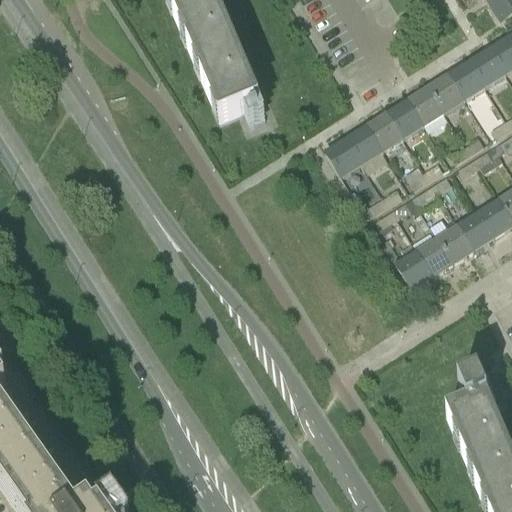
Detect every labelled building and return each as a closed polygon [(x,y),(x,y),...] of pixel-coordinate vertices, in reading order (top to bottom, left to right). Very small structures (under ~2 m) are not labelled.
[(162,0),(218,130),(242,120),(246,118),(252,131),(263,126),(257,112),(253,114),(205,0),(162,0)] [(486,10),(502,0),(481,0),(487,9),(486,10)] [(511,0),(502,0),(486,10),(487,11),(488,10),(500,29),(499,30),(499,31),(503,29),(507,36),(511,32),(511,0)] [(488,57),(505,84),(511,79),(511,49),(511,47),(509,44),(508,45),(509,46),(489,59),(488,57)] [(468,70),(484,97),(505,84),(488,57),(488,58),(488,59),(469,72),(468,70)] [(447,83),(464,110),(484,97),(468,70),(467,71),(468,72),(448,84),(447,83)] [(427,96),(426,96),(443,123),(464,110),(447,83),(446,84),(447,85),(428,97),(427,96)] [(406,109),(423,136),(443,123),(426,96),(426,97),(427,98),(407,110),(406,109)] [(386,122),(402,149),(423,136),(406,109),(406,111),(387,123),(386,122)] [(365,135),(381,162),(402,149),(386,122),(385,122),(386,124),(366,136),(365,135)] [(504,128),(489,137),(495,145),(509,137),(504,128)] [(345,147),(344,148),(361,174),(381,162),(365,135),(365,136),(346,149),(345,147)] [(511,153),(511,141),(498,150),(503,159),(511,153)] [(477,145),(463,154),(468,162),(482,153),(477,145)] [(325,160),(324,161),(340,187),(358,176),(361,174),(353,161),(344,148),(345,149),(326,161),(325,161),(325,160)] [(463,154),(449,163),(454,171),(468,162),(463,154)] [(486,158),(472,167),(477,175),(478,174),(482,181),(501,169),(492,154),(486,158)] [(477,175),(472,167),(457,176),(463,185),(477,175)] [(436,170),(421,180),(427,188),(441,179),(436,170)] [(420,181),(408,188),(413,197),(427,188),(421,180),(420,181)] [(445,184),(431,193),(437,201),(450,192),(445,184)] [(437,201),(431,193),(417,202),(422,211),(437,201)] [(396,196),(381,206),(386,214),(401,205),(396,196)] [(511,196),(497,206),(511,230),(511,196)] [(386,214),(381,206),(367,214),(372,223),(386,214)] [(511,230),(497,206),(476,219),(493,246),(494,246),(493,244),(511,232),(511,230)] [(404,210),(390,218),(395,227),(409,218),(404,210)] [(395,227),(390,218),(375,228),(381,236),(395,227)] [(476,219),(456,232),(473,259),(474,259),(473,257),(492,245),(493,246),(476,219)] [(446,238),(436,245),(452,272),(453,271),(452,270),(472,258),(473,259),(456,232),(455,232),(452,227),(444,233),(447,238),(446,238)] [(432,238),(436,245),(446,238),(439,228),(429,234),(432,238)] [(415,258),(436,245),(432,238),(411,251),(415,258)] [(436,245),(415,258),(432,285),(432,284),(431,283),(451,271),(452,272),(436,245)] [(402,262),(392,268),(395,272),(411,298),(412,298),(411,296),(431,284),(431,285),(432,285),(415,258),(414,258),(411,252),(400,258),(402,262)] [(113,511),(15,372),(1,369),(0,375),(0,380),(1,382),(0,382),(0,476),(25,511),(113,511)] [(445,424),(483,511),(511,511),(511,481),(481,410),(493,405),(494,406),(495,406),(494,403),(493,404),(489,394),(490,394),(484,379),(482,380),(483,381),(475,384),(476,387),(457,395),(466,415),(445,424)]
